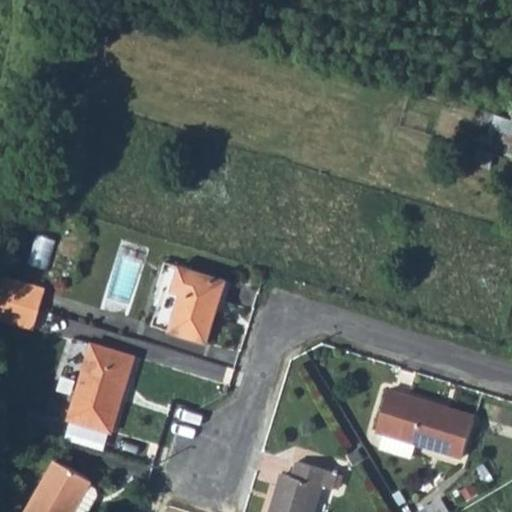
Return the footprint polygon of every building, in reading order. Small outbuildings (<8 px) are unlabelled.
[(511,114),(485,112),(482,142),(503,143),(502,157),(511,157),(511,114)] [(165,290),(154,326),(210,343),(228,281),(168,263),(160,288),(165,290)] [(8,277),(1,298),(40,309),(46,288),(8,277)] [(40,309),(1,298),(0,302),(0,320),(33,330),(40,309)] [(96,345),(72,420),(113,432),(136,357),(96,345)] [(391,389),(378,431),(388,434),(383,448),(414,458),(419,444),(463,458),(475,416),(449,409),(448,413),(444,412),(445,405),(391,389)] [(275,502),(271,511),(316,511),(324,486),(334,489),(339,473),(298,460),(294,476),(286,474),(279,496),(283,497),(281,504),(275,502)] [(60,461),(30,511),(76,511),(77,511),(78,511),(90,511),(102,493),(101,488),(93,483),(95,480),(60,461)] [(450,511),(444,500),(432,506),(435,511),(450,511)]
